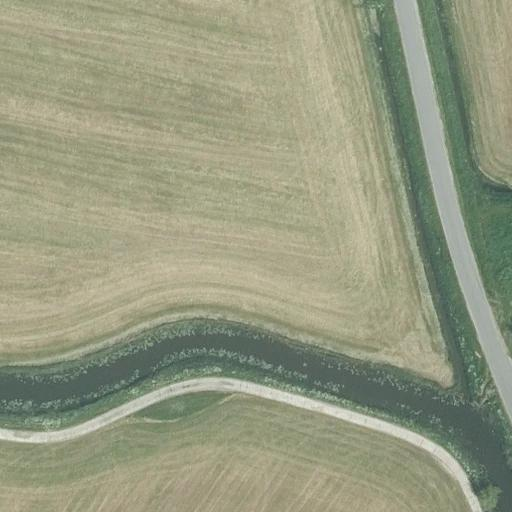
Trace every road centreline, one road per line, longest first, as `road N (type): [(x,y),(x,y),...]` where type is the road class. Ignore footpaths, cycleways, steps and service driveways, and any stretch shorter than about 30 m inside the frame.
road 1 (track): [(0,434),(73,433),(178,389),(231,385),(428,446),(452,466),(475,511)]
road 2 (unclassified): [(511,387),(472,275),(405,0)]
